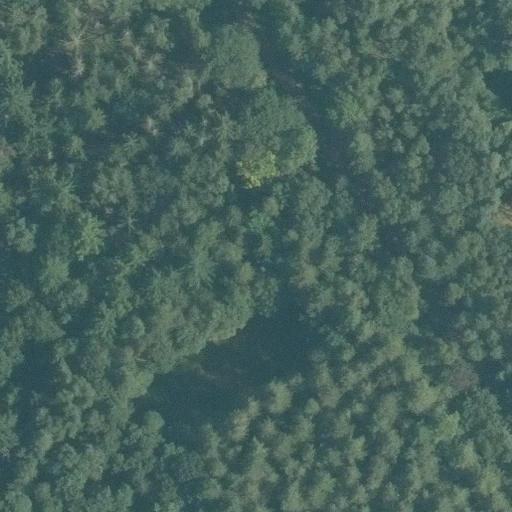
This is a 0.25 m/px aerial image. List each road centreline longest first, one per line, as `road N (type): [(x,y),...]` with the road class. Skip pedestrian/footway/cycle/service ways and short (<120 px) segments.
road 1 (track): [(73,470),(160,422),(211,511)]
road 2 (track): [(17,502),(73,470),(12,358)]
